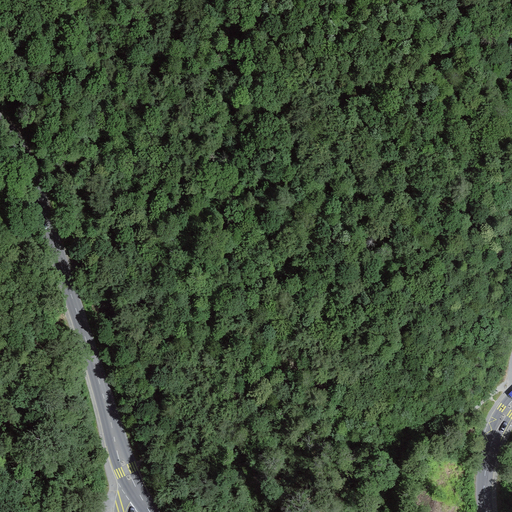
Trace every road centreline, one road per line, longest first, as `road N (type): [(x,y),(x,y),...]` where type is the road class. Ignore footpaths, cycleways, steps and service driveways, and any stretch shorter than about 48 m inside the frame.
road 1 (unclassified): [(137,491),(34,184),(0,125)]
road 2 (track): [(284,360),(337,410),(370,424),(412,427),(472,411),(511,382)]
